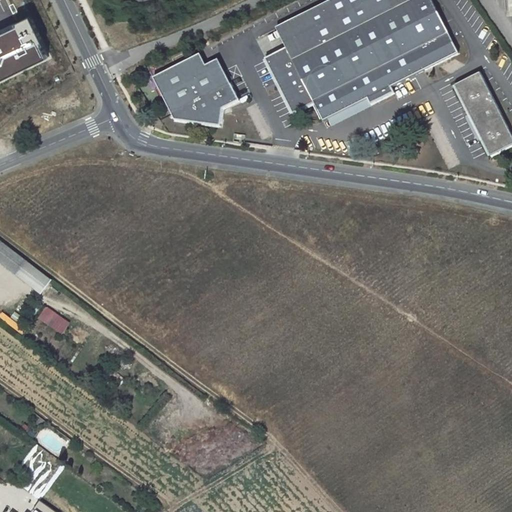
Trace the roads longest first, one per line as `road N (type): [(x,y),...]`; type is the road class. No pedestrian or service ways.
road 1 (track): [(304,511),(279,445),(0,233)]
road 2 (tertiary): [(116,113),(141,142),(511,203)]
road 3 (unknown): [(288,143),(331,137),(471,66),(478,49),(446,0)]
road 4 (unclassified): [(0,164),(116,113)]
road 5 (tertiary): [(64,0),(116,113)]
